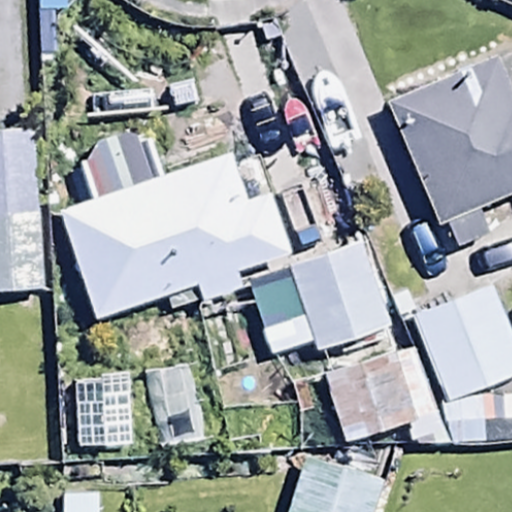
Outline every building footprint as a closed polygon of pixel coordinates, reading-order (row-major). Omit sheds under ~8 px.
[(434,237),(440,234),(451,260),(490,243),(478,217),(511,202),(511,113),(510,115),(488,64),(379,112),(434,237)] [(227,166),(151,190),(133,135),(72,155),(90,210),(53,222),(89,334),(190,301),(194,314),(236,301),(232,287),(285,265),(265,204),(242,212),(227,166)] [(0,141),(0,303),(38,302),(31,141),(0,141)] [(358,254),(284,278),(311,365),(386,342),(358,254)] [(405,327),(443,412),(511,384),(511,357),(483,293),(405,327)] [(382,363),(318,385),(343,459),(407,437),(382,363)] [(105,404),(65,405),(66,454),(106,453),(105,404)] [(377,511),(384,491),(298,465),(283,511),(377,511)] [(59,503),(58,511),(127,511),(127,492),(93,492),(93,503),(59,503)]
